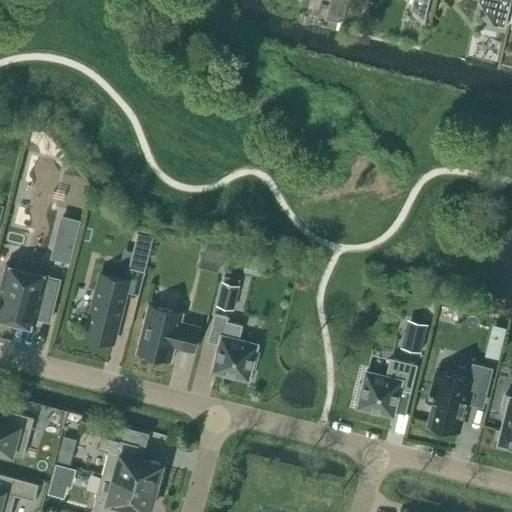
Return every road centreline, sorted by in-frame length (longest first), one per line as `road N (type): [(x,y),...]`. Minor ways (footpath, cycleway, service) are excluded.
road 1 (residential): [(225,416),(0,355)]
road 2 (residential): [(381,455),(225,416)]
road 3 (residential): [(511,489),(381,455)]
